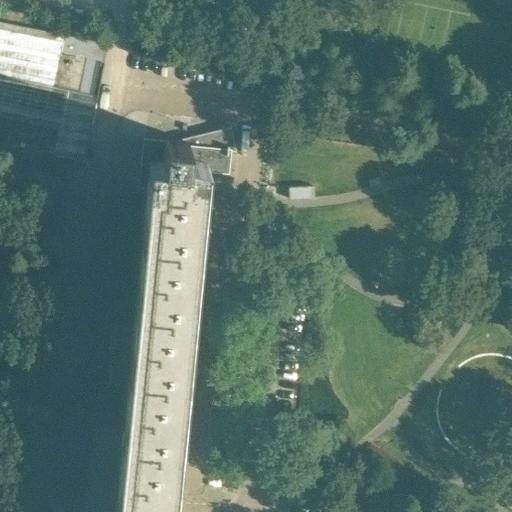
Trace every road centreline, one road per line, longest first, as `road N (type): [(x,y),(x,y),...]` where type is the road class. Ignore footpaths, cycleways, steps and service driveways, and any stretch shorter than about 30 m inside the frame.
road 1 (residential): [(248,511),(273,301),(213,289),(220,201),(247,169),(253,122),(236,104),(117,88)]
road 2 (residential): [(42,478),(117,88)]
